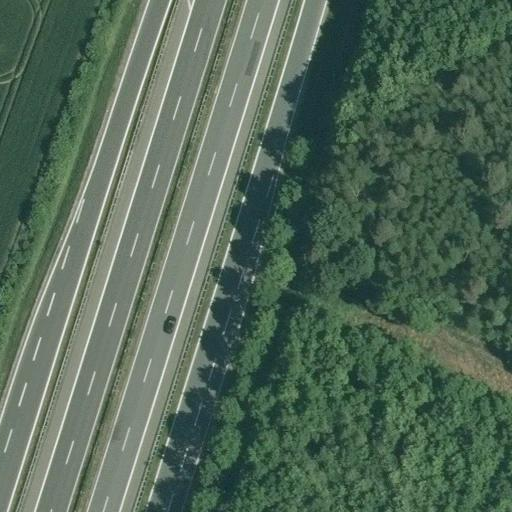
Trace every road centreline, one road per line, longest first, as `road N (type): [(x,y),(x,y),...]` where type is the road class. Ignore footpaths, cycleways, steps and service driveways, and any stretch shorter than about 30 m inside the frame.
road 1 (motorway): [(211,0),(51,511)]
road 2 (motorway): [(103,511),(263,0)]
road 3 (motorway): [(156,511),(315,0)]
road 4 (motorway): [(161,0),(0,504)]
